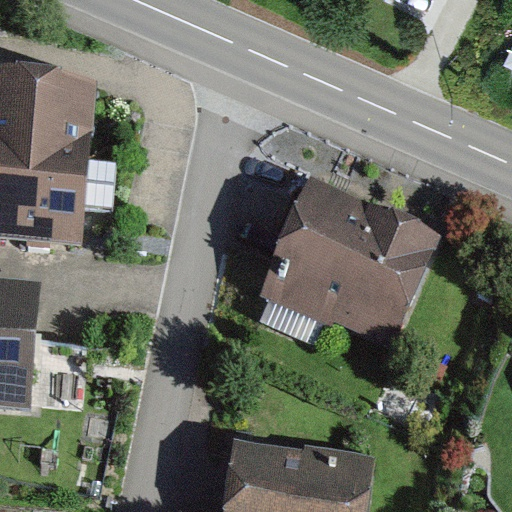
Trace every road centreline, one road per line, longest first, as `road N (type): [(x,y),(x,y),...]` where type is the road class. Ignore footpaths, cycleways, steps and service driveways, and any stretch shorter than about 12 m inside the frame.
road 1 (residential): [(254,51),(236,90),(158,511)]
road 2 (tertiary): [(511,165),(254,51)]
road 3 (tertiary): [(254,51),(137,0)]
